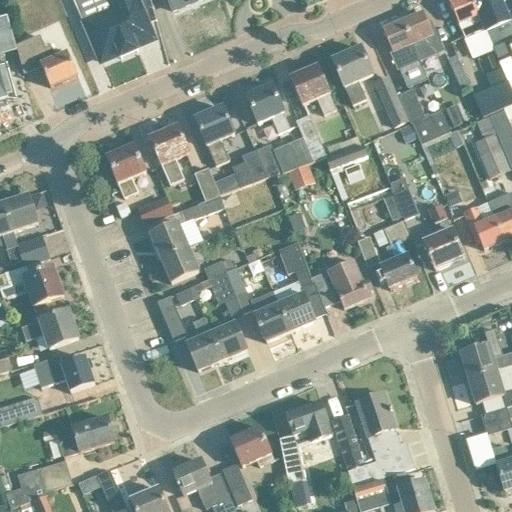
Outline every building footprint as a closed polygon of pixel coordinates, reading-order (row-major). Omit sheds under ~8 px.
[(85,0),(77,3),(86,24),(85,25),(102,64),(120,56),(120,55),(135,48),(136,49),(154,41),(137,2),(136,3),(134,0),(85,0)] [(163,0),(140,0),(141,9),(163,8),(163,0)] [(168,0),(173,13),(190,6),(189,4),(197,1),(198,3),(204,0),(168,0)] [(484,33),(470,0),(457,0),(449,4),(465,41),(466,41),(472,54),(492,45),(487,33),(486,32),(484,33)] [(495,0),(470,0),(484,33),(486,32),(487,33),(510,23),(503,7),(499,8),(495,0)] [(402,24),(411,46),(419,63),(444,52),(432,24),(428,25),(424,15),(402,24)] [(8,23),(0,25),(0,53),(1,55),(2,60),(17,56),(8,23)] [(411,46),(402,24),(383,32),(393,54),(390,56),(397,72),(419,63),(411,46)] [(41,39),(18,49),(25,76),(42,68),(51,90),(78,78),(69,56),(57,61),(51,49),(46,51),(41,39)] [(373,78),(361,50),(333,63),(353,107),(367,101),(360,84),(373,78)] [(491,54),(480,59),(485,72),(497,67),(491,54)] [(501,66),(511,92),(511,63),(510,60),(500,65),(501,66)] [(489,118),(489,120),(511,110),(511,92),(501,66),(485,73),(493,90),(475,98),(483,118),(491,115),(492,117),(489,118)] [(303,107),(315,102),(318,101),(325,117),(337,112),(318,69),(292,80),(303,107)] [(0,108),(17,104),(8,71),(0,73),(0,108)] [(389,79),(376,85),(395,130),(408,124),(389,79)] [(250,98),(247,99),(258,126),(271,120),(279,137),(291,132),(273,88),(259,94),(258,92),(249,96),(250,98)] [(432,116),(426,118),(413,90),(399,96),(412,125),(413,125),(422,146),(441,138),(451,133),(442,112),(433,117),(432,116)] [(473,98),(462,102),(467,115),(478,111),(473,98)] [(460,105),(445,111),(453,130),(468,124),(460,105)] [(235,137),(231,128),(223,110),(208,116),(208,117),(197,122),(197,121),(196,121),(217,168),(229,163),(221,143),(235,137)] [(511,129),(509,123),(511,121),(511,110),(489,120),(496,135),(497,134),(511,169),(511,129)] [(302,140),(313,164),(328,159),(310,117),(296,122),(304,139),(302,140)] [(496,135),(489,120),(489,118),(477,123),(484,140),(475,144),(490,180),(511,171),(496,135)] [(412,128),(401,133),(406,145),(417,141),(412,128)] [(150,141),(158,159),(171,188),(184,182),(176,162),(190,156),(178,129),(162,136),(163,137),(152,141),(152,140),(150,141)] [(457,133),(451,136),(457,149),(463,147),(457,133)] [(288,174),(289,175),(308,168),(309,167),(309,166),(313,164),(302,140),(274,152),(271,145),(256,152),(267,179),(283,173),(284,176),(288,174)] [(357,140),(352,142),(356,151),(361,150),(357,140)] [(135,148),(107,159),(125,201),(138,196),(132,181),(146,175),(135,148)] [(363,149),(361,150),(356,151),(331,161),(325,163),(329,173),(330,173),(343,169),(367,160),(363,149)] [(242,189),(267,179),(256,152),(242,157),(245,164),(233,169),(242,189)] [(359,167),(345,172),(350,187),(364,181),(359,167)] [(289,175),(287,175),(293,193),(315,186),(308,168),(289,175)] [(219,199),(221,198),(209,169),(196,175),(207,202),(208,204),(219,199)] [(347,200),(338,176),(332,178),(341,202),(347,200)] [(391,188),(402,218),(403,218),(405,222),(420,216),(405,178),(390,184),(391,188)] [(402,218),(391,188),(348,205),(359,232),(368,229),(360,209),(384,200),(393,222),(402,218)] [(457,192),(444,198),(449,210),(462,205),(457,192)] [(488,203),(495,219),(494,219),(504,243),(511,240),(511,193),(488,203)] [(30,198),(5,206),(15,234),(39,226),(30,198)] [(226,209),(221,198),(219,199),(208,204),(207,202),(199,206),(176,215),(180,224),(185,222),(185,224),(226,209)] [(123,221),(133,216),(127,201),(116,206),(123,221)] [(171,217),(165,202),(139,213),(146,228),(171,217)] [(15,234),(5,206),(0,207),(0,238),(3,238),(8,251),(18,247),(18,246),(14,234),(15,234)] [(464,261),(441,206),(428,212),(439,237),(424,244),(436,273),(451,266),(450,264),(462,259),(463,261),(464,261)] [(485,252),(504,243),(494,219),(482,224),(476,209),(463,214),(477,246),(481,244),(485,252)] [(380,268),(390,292),(418,280),(403,245),(411,241),(403,223),(384,231),(393,253),(389,254),(392,263),(380,268)] [(151,237),(161,261),(187,250),(177,226),(151,237)] [(43,238),(24,244),(18,246),(18,247),(26,269),(40,265),(50,261),(43,238)] [(380,265),(370,240),(358,244),(368,270),(380,265)] [(298,244),(280,251),(289,276),(296,274),(302,291),(313,286),(312,282),(304,261),(298,244)] [(187,250),(161,261),(172,286),(198,275),(187,250)] [(253,255),(246,259),(249,266),(256,263),(253,255)] [(221,264),(203,272),(207,281),(225,274),(233,270),(229,262),(221,265),(221,264)] [(354,263),(328,274),(337,293),(345,312),(370,301),(367,294),(374,291),(369,281),(363,283),(354,263)] [(8,276),(0,278),(0,293),(1,293),(3,299),(9,302),(14,300),(30,295),(34,309),(64,299),(55,270),(43,274),(40,265),(26,269),(8,276)] [(0,278),(8,276),(6,267),(0,269),(0,278)] [(234,272),(233,270),(225,274),(243,316),(253,311),(235,271),(234,272)] [(225,274),(207,281),(194,287),(197,294),(210,288),(219,307),(225,304),(233,320),(243,316),(225,274)] [(315,285),(325,310),(337,306),(325,277),(312,282),(313,286),(315,285)] [(198,301),(194,290),(176,297),(181,308),(198,301)] [(304,297),(280,307),(292,335),(316,324),(315,322),(304,297)] [(159,305),(158,305),(175,344),(188,338),(171,299),(159,305)] [(280,307),(255,318),(259,327),(267,345),(292,335),(280,307)] [(44,337),(49,352),(79,341),(69,314),(22,330),(26,342),(44,337)] [(188,346),(187,346),(189,352),(199,374),(222,364),(211,336),(212,336),(205,320),(194,325),(200,341),(188,346)] [(236,325),(212,336),(211,336),(222,364),(248,353),(236,325)] [(507,369),(507,368),(496,331),(485,334),(490,347),(461,356),(469,381),(497,372),(507,369)] [(0,376),(12,372),(6,352),(0,354),(0,376)] [(58,385),(66,382),(71,395),(95,387),(86,359),(63,367),(60,359),(35,367),(42,389),(57,384),(58,385)] [(504,399),(508,410),(511,409),(511,367),(508,369),(507,369),(497,372),(469,381),(476,407),(504,399)] [(385,396),(357,405),(363,424),(377,464),(366,468),(349,473),(355,491),(368,486),(383,481),(384,482),(415,471),(407,445),(401,447),(396,431),(397,431),(392,415),(394,415),(392,411),(390,411),(385,396)] [(0,429),(36,418),(43,416),(38,398),(0,409),(0,429)] [(333,438),(322,406),(287,418),(295,438),(280,442),(289,484),(306,481),(299,449),(312,444),(312,445),(333,438)] [(485,429),(510,421),(511,420),(511,409),(508,410),(481,418),(485,429)] [(331,423),(349,473),(366,468),(349,417),(331,423)] [(108,420),(57,435),(56,431),(43,435),(45,439),(56,436),(57,440),(63,460),(115,445),(108,420)] [(511,430),(511,427),(510,421),(485,429),(487,437),(487,438),(488,438),(511,430)] [(235,443),(234,441),(231,442),(243,470),(257,464),(260,470),(275,464),(260,429),(244,436),(245,439),(235,443)] [(487,437),(467,443),(476,472),(476,473),(497,467),(492,452),(488,438),(487,438),(487,437)] [(505,448),(492,452),(497,467),(505,494),(511,491),(511,461),(510,462),(505,448)] [(202,463),(174,475),(180,488),(178,488),(179,491),(181,491),(184,498),(197,493),(198,492),(207,511),(213,508),(214,511),(235,511),(231,502),(229,495),(221,476),(210,481),(202,463)] [(0,478),(6,495),(10,511),(47,498),(46,495),(73,487),(66,464),(18,478),(22,491),(14,493),(8,475),(0,478)] [(237,508),(252,501),(238,467),(223,473),(237,508)] [(109,473),(97,479),(111,511),(122,511),(125,511),(109,473)] [(408,476),(353,492),(355,500),(359,511),(371,511),(391,506),(388,495),(398,492),(404,511),(433,511),(425,484),(412,488),(408,476)] [(148,497),(147,496),(131,502),(135,511),(168,511),(159,491),(158,491),(159,492),(148,497)] [(52,511),(47,500),(33,506),(35,511),(52,511)] [(359,511),(355,500),(345,503),(347,511),(359,511)]
